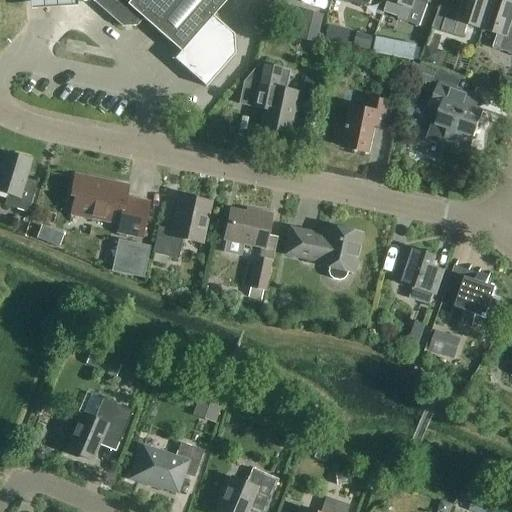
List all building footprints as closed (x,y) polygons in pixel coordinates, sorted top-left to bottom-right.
[(78,6),(78,0),(29,0),(30,9),(78,6)] [(74,0),(75,1),(84,0),(91,0),(123,27),(137,26),(143,19),(181,52),(175,60),(206,88),(235,55),(233,34),(213,17),(227,0),(74,0)] [(399,17),(398,20),(399,20),(420,28),(428,8),(430,0),(389,0),(388,3),(385,13),(399,17)] [(466,0),(461,16),(449,12),(442,32),(463,39),(467,26),(483,32),(493,0),(466,0)] [(511,0),(493,0),(483,32),(498,37),(494,48),(511,54),(511,32),(510,32),(511,26),(511,0)] [(316,43),(323,16),(306,11),(299,38),(316,43)] [(344,32),(327,29),(325,40),(342,43),(344,32)] [(354,47),(370,51),(372,42),(356,39),(354,47)] [(414,61),(414,60),(416,48),(417,46),(396,42),(392,57),(414,61)] [(389,76),(400,79),(404,65),(387,60),(384,71),(390,72),(389,76)] [(441,113),(438,123),(434,121),(427,140),(445,147),(446,143),(470,151),(483,114),(475,111),(479,99),(463,94),(457,92),(461,78),(413,63),(409,77),(432,84),(433,83),(440,86),(431,109),(441,113)] [(262,129),(289,136),(297,95),(288,92),(291,73),(261,66),(241,87),(237,109),(265,116),(262,129)] [(301,96),(313,98),(315,84),(303,82),(301,96)] [(387,132),(393,105),(369,100),(367,112),(351,108),(346,130),(336,128),(333,145),(343,147),(342,150),(370,155),(375,129),(387,132)] [(402,105),(401,113),(403,116),(409,117),(412,115),(414,107),(412,103),(405,103),(402,105)] [(27,213),(34,189),(36,183),(24,179),(30,161),(4,153),(0,166),(0,193),(7,195),(4,206),(27,213)] [(89,181),(74,178),(69,199),(73,200),(70,217),(90,222),(91,220),(118,226),(116,235),(141,240),(148,205),(124,200),(127,189),(89,181)] [(152,254),(154,255),(152,262),(165,265),(167,258),(178,260),(182,240),(201,244),(210,203),(179,197),(172,231),(158,228),(152,254)] [(243,246),(262,250),(263,250),(270,217),(256,214),(255,218),(230,212),(224,242),(226,242),(223,255),(240,258),(243,246)] [(352,275),(361,236),(326,229),(323,238),(290,231),(285,257),(318,264),(317,268),(328,270),(328,274),(329,278),(332,281),(339,283),(343,281),(346,278),(346,274),(352,275)] [(118,240),(111,273),(143,279),(150,247),(118,240)] [(263,250),(262,250),(260,259),(254,258),(247,289),(249,289),(262,292),(265,293),(274,252),(263,250)] [(400,285),(413,289),(410,299),(430,306),(433,296),(435,297),(443,273),(432,269),(436,258),(412,250),(400,285)] [(370,272),(380,276),(388,256),(377,252),(370,272)] [(461,294),(455,309),(485,319),(489,309),(497,312),(501,302),(493,299),(496,290),(487,286),(491,274),(457,262),(447,289),(461,294)] [(455,360),(462,338),(436,330),(430,352),(455,360)] [(418,346),(420,339),(411,336),(408,343),(418,346)] [(91,354),(86,365),(100,371),(116,377),(120,366),(105,360),(91,354)] [(117,445),(131,413),(102,400),(93,420),(81,415),(65,451),(90,462),(100,438),(117,445)] [(215,424),(220,408),(198,400),(192,416),(215,424)] [(193,478),(202,452),(180,444),(175,459),(142,448),(138,460),(137,460),(130,479),(149,485),(150,484),(176,493),(182,474),(193,478)] [(265,509),(277,481),(251,470),(245,484),(231,478),(216,511),(245,511),(250,502),(265,509)] [(347,473),(335,475),(337,486),(349,484),(347,473)] [(346,511),(349,506),(325,498),(319,511),(310,511),(301,509),(299,511),(346,511)] [(451,511),(453,508),(442,503),(439,511),(438,511),(451,511)]
